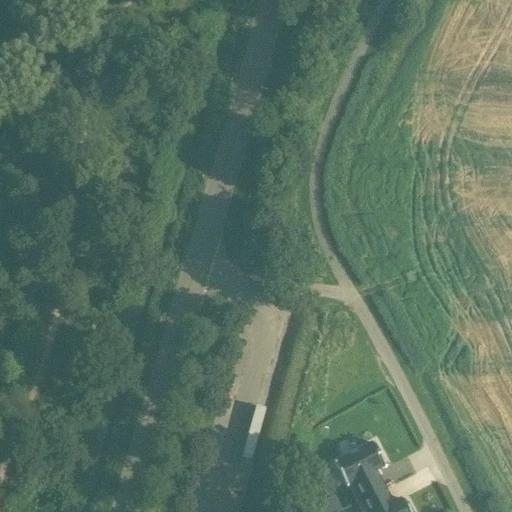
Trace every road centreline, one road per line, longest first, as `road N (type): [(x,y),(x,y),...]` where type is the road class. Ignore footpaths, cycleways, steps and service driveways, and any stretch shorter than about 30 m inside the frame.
road 1 (unclassified): [(336,274),(318,236),(313,168),(386,0)]
road 2 (unclassified): [(336,274),(463,511)]
road 3 (tertiary): [(118,511),(188,255)]
road 4 (tertiary): [(188,255),(261,0)]
road 5 (unclassified): [(336,274),(262,302),(220,268),(188,255)]
